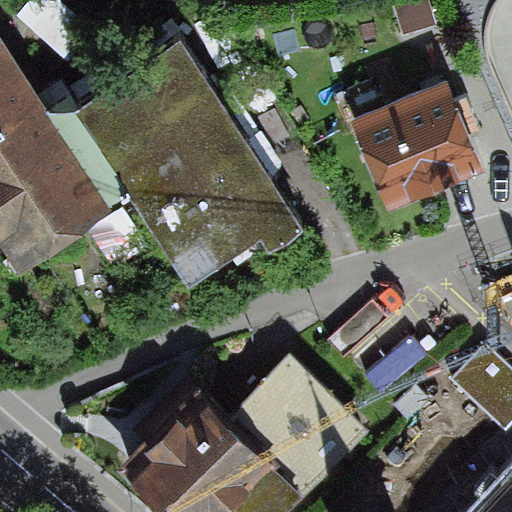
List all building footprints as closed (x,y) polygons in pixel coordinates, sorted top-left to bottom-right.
[(67,0),(23,0),(18,7),(71,53),(96,25),(67,0)] [(0,218),(22,253),(73,219),(77,217),(128,183),(188,274),(258,228),(267,242),(306,217),(290,193),(180,26),(81,91),(73,80),(62,88),(49,96),(0,20),(0,218)] [(468,72),(359,110),(397,218),(506,180),(468,72)] [(511,361),(486,337),(452,374),(507,424),(511,419),(511,361)] [(203,357),(122,441),(196,511),(228,511),(243,496),(259,511),(271,511),(366,414),(293,345),(244,396),(203,357)] [(511,511),(511,462),(465,511),(511,511)]
